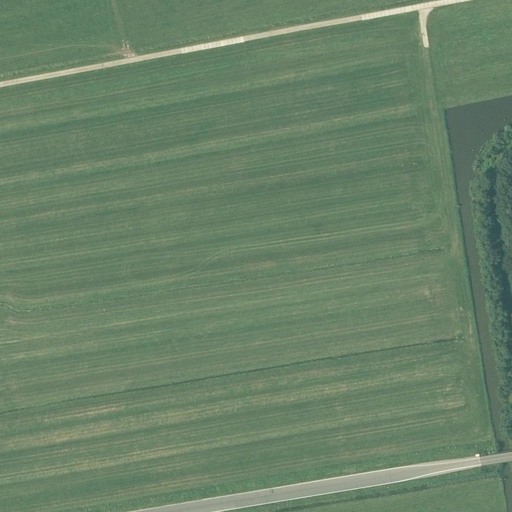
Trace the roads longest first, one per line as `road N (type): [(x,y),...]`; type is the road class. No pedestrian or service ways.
road 1 (track): [(0,85),(457,0)]
road 2 (track): [(456,252),(419,7)]
